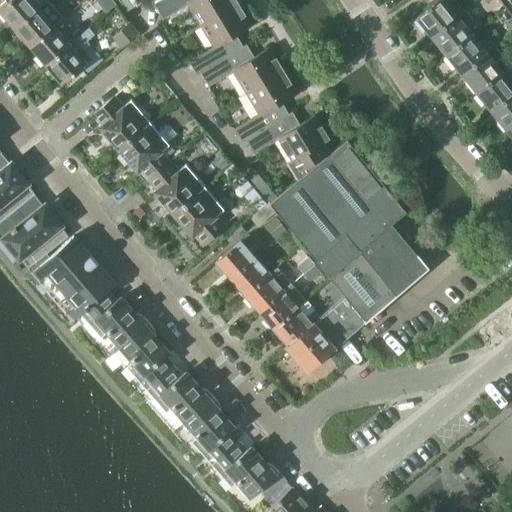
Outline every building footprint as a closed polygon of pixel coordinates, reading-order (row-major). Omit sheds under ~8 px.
[(0,9),(0,11),(15,29),(39,8),(47,0),(9,0),(10,1),(0,9)] [(116,4),(113,0),(103,0),(100,2),(107,12),(116,4)] [(139,5),(136,0),(121,0),(128,11),(139,5)] [(187,4),(200,25),(237,3),(235,0),(161,0),(155,4),(163,18),(187,4)] [(437,0),(416,17),(432,36),(457,15),(444,0),(437,0)] [(201,74),(201,73),(243,47),(243,46),(236,35),(251,26),(237,3),(200,25),(213,46),(188,61),(197,74),(201,74)] [(15,29),(31,47),(55,26),(39,8),(15,29)] [(75,9),(64,18),(70,24),(81,15),(75,9)] [(432,36),(447,54),(471,34),(465,26),(474,19),(466,9),(457,16),(457,15),(432,36)] [(113,37),(122,48),(138,33),(130,22),(113,37)] [(31,47),(46,64),(70,44),(55,26),(31,47)] [(70,44),(46,64),(62,83),(80,67),(87,75),(104,59),(88,41),(96,34),(90,28),(71,45),(70,44)] [(447,54),(462,74),(496,46),(488,36),(479,43),(471,34),(447,54)] [(233,71),(246,92),(282,70),(268,46),(253,56),(246,44),(243,46),(243,47),(201,73),(209,86),(233,71)] [(462,74),(477,92),(502,72),(495,64),(504,56),(496,46),(462,74)] [(243,143),(247,141),(246,139),(288,113),(282,103),(297,94),(282,70),(246,92),(258,113),(234,128),(243,143)] [(477,92),(492,110),(511,94),(511,78),(509,81),(502,72),(477,92)] [(511,94),(492,110),(506,128),(511,123),(511,94)] [(100,126),(119,148),(151,121),(131,99),(124,105),(116,96),(93,114),(102,125),(100,126)] [(288,163),(298,179),(330,151),(324,141),(328,138),(314,115),(299,124),(292,111),(288,113),(246,139),(247,141),(255,154),(279,139),(292,160),(288,163)] [(140,169),(148,179),(171,160),(162,150),(170,144),(151,121),(119,148),(138,171),(140,169)] [(206,136),(197,144),(208,157),(218,149),(206,136)] [(277,197),(269,203),(276,210),(337,284),(345,293),(339,298),(336,301),(325,310),(318,317),(289,343),(288,342),(286,344),(308,370),(427,267),(391,223),(406,210),(348,140),(331,153),(330,151),(298,179),(277,197)] [(155,190),(174,213),(205,186),(186,163),(179,169),(171,160),(148,179),(157,188),(155,190)] [(0,222),(8,216),(18,208),(35,194),(27,184),(28,183),(12,163),(0,172),(0,222)] [(234,163),(225,171),(235,182),(244,175),(240,170),(234,163)] [(244,175),(267,203),(268,202),(269,203),(277,197),(250,164),(240,170),(244,175)] [(205,186),(174,213),(193,235),(195,233),(204,243),(226,224),(217,214),(224,208),(205,186)] [(276,210),(269,203),(268,202),(267,203),(250,216),(258,225),(276,210)] [(29,268),(31,270),(49,256),(47,253),(69,236),(61,226),(62,225),(45,204),(27,219),(18,208),(8,216),(16,225),(11,229),(13,230),(4,237),(20,258),(21,257),(29,268)] [(271,233),(277,239),(288,230),(282,223),(271,233)] [(288,230),(277,239),(283,245),(293,236),(288,230)] [(74,318),(81,313),(108,289),(116,282),(74,234),(49,256),(31,270),(65,308),(74,318)] [(217,260),(232,277),(256,257),(241,239),(217,260)] [(298,265),(304,273),(315,263),(310,256),(298,265)] [(232,277),(247,294),(271,273),(256,257),(232,277)] [(315,263),(304,273),(311,281),(322,272),(315,263)] [(247,294),(261,310),(292,283),(278,267),(271,274),(271,273),(247,294)] [(261,310),(275,327),(307,300),(292,283),(261,310)] [(337,284),(328,292),(336,301),(339,298),(345,293),(337,284)] [(108,331),(121,345),(150,321),(143,314),(139,312),(135,311),(122,296),(111,305),(104,295),(109,291),(108,289),(81,313),(102,336),(108,331)] [(275,327),(288,342),(289,343),(318,317),(313,311),(308,315),(300,307),(307,300),(275,327)] [(127,366),(146,388),(167,370),(159,361),(169,352),(156,336),(156,332),(155,329),(153,325),(150,321),(121,345),(133,360),(127,366)] [(342,355),(337,359),(337,364),(341,368),(348,362),(342,355)] [(173,406),(185,420),(214,396),(207,389),(203,387),(199,387),(185,371),(175,379),(167,370),(146,388),(166,411),(173,406)] [(191,441),(211,464),(232,446),(224,436),(234,427),(220,411),(220,408),(220,404),(219,402),(214,396),(185,420),(198,435),(191,441)] [(232,446),(211,464),(230,486),(237,481),(251,497),(270,480),(278,489),(287,481),(279,472),(273,465),(268,463),(264,463),(251,447),(240,456),(232,446)] [(312,511),(314,510),(292,486),(272,505),(274,507),(269,511),(312,511)]
